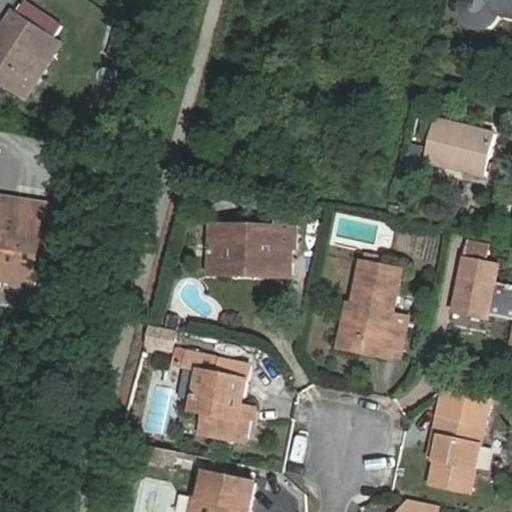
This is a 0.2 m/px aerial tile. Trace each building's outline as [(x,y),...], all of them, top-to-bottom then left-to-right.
[(511,0),(465,0),(466,7),(468,13),(474,18),(478,20),(481,21),(488,20),(490,19),(493,17),(497,13),(499,4),(511,7),(511,0)] [(0,80),(21,94),(56,41),(18,16),(0,43),(0,80)] [(105,52),(124,58),(130,35),(111,29),(105,52)] [(489,171),(498,130),(438,116),(429,157),(489,171)] [(423,155),(411,152),(408,165),(420,168),(423,155)] [(38,289),(43,245),(9,241),(13,205),(0,203),(0,288),(3,289),(3,284),(38,289)] [(212,221),(211,261),(256,262),(256,268),(276,268),(277,244),(296,244),(297,219),(278,215),(280,224),(212,221)] [(256,262),(211,261),(211,273),(296,275),(296,244),(277,244),(276,268),(256,268),(256,262)] [(390,339),(388,347),(404,350),(412,314),(396,311),(405,265),(383,261),(385,254),(371,251),(370,258),(367,257),(357,300),(350,330),(390,339)] [(475,280),(469,279),(464,299),(511,310),(511,277),(503,275),(506,259),(476,251),(472,270),(477,271),(475,280)] [(387,352),(388,347),(390,339),(350,330),(357,300),(349,298),(339,342),(387,352)] [(148,326),(144,345),(172,350),(176,331),(148,326)] [(216,373),(219,358),(174,348),(171,363),(199,369),(190,411),(206,415),(202,434),(244,444),(250,417),(240,414),(242,406),(248,380),(216,373)] [(251,366),(219,358),(216,373),(248,380),(251,366)] [(482,423),(486,398),(459,394),(455,419),(482,423)] [(240,414),(250,417),(254,418),(256,409),(242,406),(240,414)] [(452,439),(449,461),(444,486),(483,494),(496,432),(448,422),(445,438),(452,439)] [(441,459),(449,461),(452,439),(445,438),(441,459)] [(167,445),(142,439),(140,452),(164,457),(167,445)] [(181,448),(167,445),(164,457),(179,460),(180,454),(181,448)] [(201,453),(181,448),(180,454),(200,458),(201,453)] [(253,511),(255,506),(250,505),(252,496),(257,497),(261,481),(208,469),(202,493),(197,492),(192,511),(253,511)] [(443,511),(445,506),(412,499),(409,511),(443,511)]
